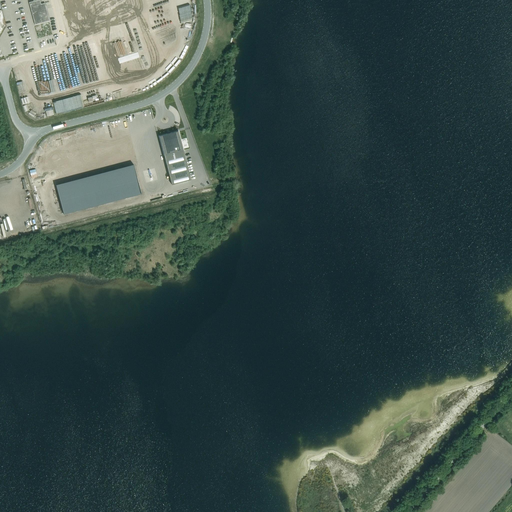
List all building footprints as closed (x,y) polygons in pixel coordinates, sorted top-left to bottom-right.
[(36,0),(33,1),(29,2),(35,24),(49,20),(45,3),(41,4),(39,0),(36,0)] [(123,57),(126,74),(148,70),(147,67),(148,62),(147,62),(142,63),(141,61),(137,60),(135,60),(135,59),(136,59),(126,57),(123,57)] [(55,112),(108,101),(107,96),(54,108),(55,112)] [(172,184),(191,179),(178,131),(159,136),(164,155),(172,184)] [(72,180),(56,185),(59,194),(74,190),(72,180)]
